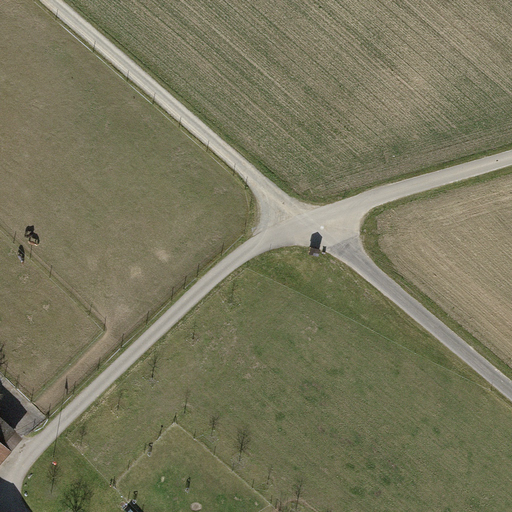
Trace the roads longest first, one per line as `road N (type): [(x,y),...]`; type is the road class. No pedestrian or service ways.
road 1 (track): [(310,223),(234,256),(15,476),(0,510)]
road 2 (track): [(310,223),(51,0)]
road 3 (track): [(511,392),(310,223)]
road 4 (track): [(310,223),(511,162)]
